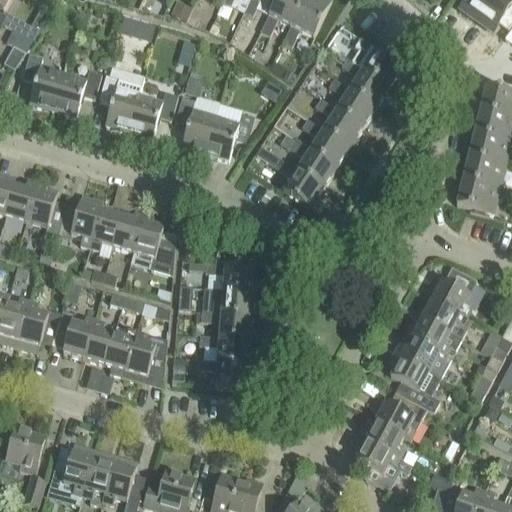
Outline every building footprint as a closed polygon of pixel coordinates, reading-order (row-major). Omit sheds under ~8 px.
[(0,0),(0,12),(3,15),(11,0),(0,0)] [(49,0),(45,9),(56,15),(64,0),(49,0)] [(224,0),(221,7),(231,11),(236,0),(224,0)] [(260,4),(273,10),(277,0),(251,0),(244,17),(252,22),(260,4)] [(278,23),(291,29),(305,1),(303,0),(277,0),(273,10),(261,35),(270,40),(278,23)] [(314,41),(325,18),(332,2),(327,0),(321,0),(318,7),(305,1),(291,29),(283,46),(293,51),(301,34),(314,41)] [(493,0),(472,0),(456,20),(467,30),(472,25),(489,40),(505,18),(511,23),(511,0),(502,0),(499,4),(493,0)] [(1,27),(12,33),(25,40),(34,46),(49,25),(39,18),(31,30),(7,16),(1,27)] [(153,47),(158,28),(125,18),(119,37),(153,47)] [(34,46),(25,40),(12,33),(6,45),(27,57),(34,46)] [(390,91),(404,70),(361,42),(355,50),(360,54),(352,66),(390,91)] [(29,108),(53,115),(63,77),(40,70),(43,61),(30,57),(23,83),(35,86),(29,108)] [(377,111),(390,91),(352,66),(347,63),(341,71),(357,82),(350,93),(377,111)] [(87,84),(63,77),(53,115),(76,121),(82,100),(95,103),(102,78),(90,74),(87,84)] [(105,130),(128,136),(139,99),(117,92),(120,83),(106,79),(99,104),(112,108),(105,130)] [(173,80),(169,92),(180,94),(183,82),(173,80)] [(189,81),(185,96),(199,100),(203,85),(189,81)] [(336,114),(363,131),(377,111),(350,93),(334,83),(328,91),(344,102),(336,114)] [(511,96),(486,90),(480,114),(511,121),(511,96)] [(163,105),(139,99),(128,136),(152,143),(158,121),(171,125),(178,100),(166,96),(163,105)] [(182,151),(205,158),(216,121),(193,114),(196,105),(183,101),(175,126),(188,130),(182,151)] [(323,134),(350,152),(359,158),(364,149),(355,143),(363,131),(336,114),(321,103),(315,111),(331,122),(323,134)] [(511,143),(511,121),(480,114),(474,137),(511,147),(511,143)] [(239,128),(216,121),(205,158),(229,165),(235,143),(247,147),(254,121),(242,118),(239,128)] [(310,154),(337,172),(350,152),(323,134),(307,124),(302,132),(318,142),(310,154)] [(474,137),(468,161),(505,170),(511,147),(474,137)] [(324,192),(337,172),(310,154),(294,143),(289,152),(305,162),(297,174),(324,192)] [(276,172),(281,163),(274,159),(269,168),(276,172)] [(505,170),(468,161),(462,185),(499,194),(505,170)] [(297,174),(281,164),(276,172),(292,182),(283,195),(318,219),(325,210),(316,204),(324,192),(297,174)] [(0,218),(6,220),(14,190),(8,188),(10,180),(0,177),(0,218)] [(25,193),(14,190),(6,220),(26,226),(37,188),(27,185),(25,193)] [(499,194),(462,185),(457,209),(471,212),(474,213),(473,216),(473,217),(484,220),(484,218),(485,216),(493,218),(499,194)] [(118,187),(112,209),(136,215),(142,194),(118,187)] [(47,237),(58,240),(66,208),(55,205),(56,201),(58,194),(47,191),(37,188),(26,226),(48,232),(47,237)] [(81,250),(91,252),(101,214),(104,206),(82,200),(78,212),(66,208),(58,240),(70,243),(72,239),(83,242),(81,250)] [(122,220),(101,214),(91,252),(101,255),(103,248),(113,251),(122,220)] [(113,251),(134,257),(145,218),(135,215),(133,223),(122,220),(113,251)] [(155,263),(154,267),(152,274),(173,280),(176,247),(160,243),(164,232),(152,229),(155,221),(145,218),(134,257),(155,263)] [(10,250),(0,247),(0,258),(7,260),(10,250)] [(197,266),(197,271),(200,275),(205,275),(206,267),(197,266)] [(255,297),(257,272),(206,267),(205,275),(205,277),(224,279),(223,294),(255,297)] [(29,274),(18,271),(15,281),(27,284),(29,274)] [(91,284),(103,287),(106,277),(94,274),(91,284)] [(442,284),(438,291),(431,287),(424,300),(431,304),(466,323),(471,314),(464,310),(477,287),(452,274),(445,286),(442,284)] [(117,280),(106,277),(103,287),(114,290),(117,280)] [(192,291),(180,290),(178,314),(190,315),(192,291)] [(202,316),(253,321),(255,297),(223,294),(204,292),(203,302),(222,304),(221,317),(202,316)] [(159,293),(157,302),(158,302),(170,306),(171,296),(159,293)] [(0,329),(8,299),(0,296),(0,329)] [(110,307),(121,311),(124,301),(112,298),(110,307)] [(0,347),(16,352),(29,305),(20,302),(17,310),(8,308),(10,300),(8,299),(0,329),(0,347)] [(136,304),(124,301),(121,311),(133,314),(136,304)] [(466,323),(431,304),(421,322),(418,321),(461,345),(467,335),(461,332),(466,323)] [(39,308),(29,305),(16,352),(30,356),(33,348),(40,350),(41,346),(53,349),(62,318),(50,315),(49,319),(37,316),(39,308)] [(170,314),(159,311),(156,320),(169,324),(170,314)] [(200,340),(261,346),(262,336),(252,335),(253,321),(202,316),(201,326),(220,327),(219,341),(200,340)] [(73,322),(62,318),(53,349),(64,353),(63,357),(84,363),(95,324),(85,321),(83,329),(72,326),(73,322)] [(511,347),(511,346),(511,320),(501,341),(511,347)] [(411,324),(404,338),(446,361),(451,352),(456,354),(461,345),(418,321),(415,326),(411,324)] [(84,363),(105,369),(114,338),(103,335),(105,327),(95,324),(84,363)] [(124,382),(137,336),(127,333),(125,341),(114,338),(105,369),(112,370),(109,378),(124,382)] [(491,361),(502,367),(511,347),(501,341),(490,335),(479,355),(491,361)] [(150,390),(152,380),(164,383),(167,344),(137,336),(124,382),(150,390)] [(399,348),(394,357),(441,382),(451,363),(446,361),(404,338),(411,342),(406,352),(399,348)] [(198,364),(249,368),(251,346),(261,347),(261,346),(200,340),(199,350),(218,351),(217,365),(198,364)] [(401,386),(395,396),(426,414),(434,418),(440,408),(430,402),(441,382),(394,357),(389,366),(396,370),(390,380),(401,386)] [(485,371),(481,379),(492,385),(496,377),(502,367),(491,361),(485,371)] [(249,368),(198,364),(197,374),(216,375),(215,391),(257,395),(258,384),(248,383),(249,368)] [(510,395),(511,390),(511,372),(509,371),(499,389),(510,395)] [(486,395),(492,385),(481,379),(470,399),(481,405),(486,395)] [(386,405),(375,425),(410,444),(426,414),(395,396),(389,407),(386,405)] [(504,405),(493,399),(488,408),(499,414),(504,405)] [(358,440),(400,463),(410,445),(410,444),(375,425),(372,431),(365,427),(358,440)] [(34,478),(45,441),(16,432),(6,466),(20,469),(19,474),(34,478)] [(354,463),(371,472),(365,483),(387,494),(389,493),(400,474),(407,478),(411,471),(399,465),(400,463),(358,440),(351,453),(358,457),(354,463)] [(63,492),(64,488),(74,490),(72,498),(82,501),(95,455),(74,449),(71,459),(60,455),(51,488),(63,492)] [(103,507),(116,460),(95,455),(82,501),(92,504),(90,508),(101,511),(103,507)] [(137,511),(140,503),(128,499),(138,467),(116,460),(103,507),(113,510),(115,502),(126,506),(124,511),(137,511)] [(504,477),(510,466),(501,461),(495,472),(504,477)] [(186,511),(195,483),(166,475),(160,494),(149,491),(143,510),(149,511),(155,511),(157,508),(171,511),(186,511)] [(254,511),(261,492),(247,488),(247,486),(222,479),(212,511),(254,511)] [(38,510),(46,486),(31,482),(24,506),(38,510)] [(440,483),(437,493),(450,496),(453,487),(440,483)] [(450,496),(444,511),(480,511),(486,496),(476,492),(474,501),(462,497),(461,500),(450,496)] [(437,493),(430,511),(444,511),(450,496),(437,493)] [(503,511),(504,510),(493,507),(495,499),(486,496),(480,511),(503,511)] [(320,511),(306,498),(300,505),(297,508),(287,498),(279,511),(320,511)]
